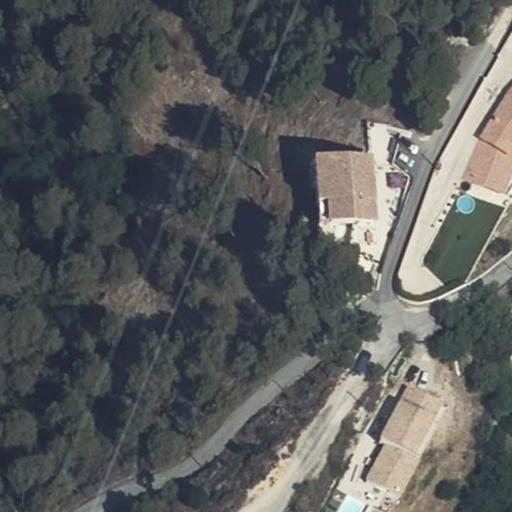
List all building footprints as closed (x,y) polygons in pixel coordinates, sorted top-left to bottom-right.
[(511,89),(509,93),(481,141),(511,159),(511,89)] [(329,211),(331,232),(377,227),(371,161),(312,166),(316,212),(329,211)] [(318,233),(331,232),(329,211),(316,212),(318,233)] [(389,443),(417,457),(444,404),(409,386),(382,439),(389,443)] [(389,443),(370,479),(401,495),(420,459),(417,457),(389,443)]
